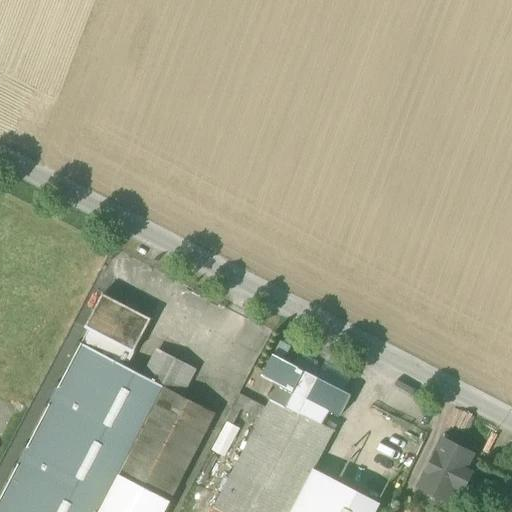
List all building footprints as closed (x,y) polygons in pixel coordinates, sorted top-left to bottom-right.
[(86,327),(90,329),(101,334),(101,333),(136,351),(152,319),(104,293),(86,327)] [(0,511),(165,511),(216,413),(181,395),(146,377),(127,367),(136,351),(101,333),(101,334),(90,329),(0,501),(0,511)] [(285,360),(292,347),(280,341),(273,354),(285,360)] [(159,352),(146,377),(181,395),(194,370),(159,352)] [(278,384),(271,399),(322,426),(323,424),(330,411),(340,417),(351,395),(341,390),(341,389),(317,376),(294,364),(290,362),(285,360),(273,354),(262,376),(278,384)] [(298,356),(294,364),(317,376),(321,368),(298,356)] [(317,376),(341,389),(350,372),(326,359),(321,368),(317,376)] [(234,404),(261,418),(266,407),(240,394),(234,404)] [(214,508),(215,509),(220,511),(293,511),(315,469),(335,431),(323,424),(322,426),(271,399),(266,407),(261,418),(214,508)] [(227,422),(211,450),(224,458),(241,429),(227,422)] [(422,485),(449,499),(456,485),(463,489),(471,474),(464,470),(471,456),(444,442),(437,455),(428,473),(422,485)] [(428,473),(437,455),(433,453),(424,471),(428,473)] [(376,511),(381,504),(315,469),(293,511),(376,511)] [(491,511),(511,511),(511,491),(504,488),(491,511)]
